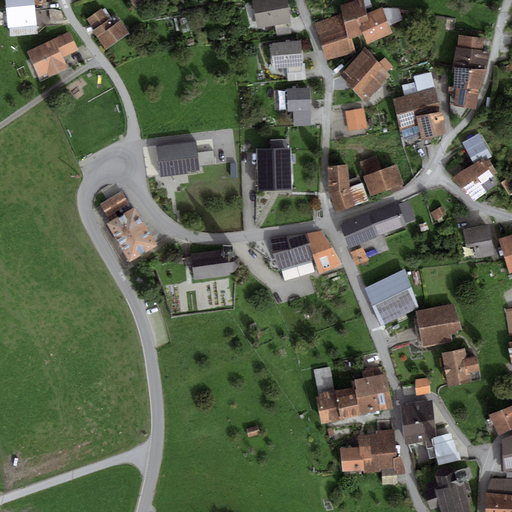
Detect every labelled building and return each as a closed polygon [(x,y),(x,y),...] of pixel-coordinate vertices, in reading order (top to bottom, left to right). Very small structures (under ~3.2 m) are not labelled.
[(34,0),(6,0),(9,30),(37,27),(35,6),(34,0)] [(128,0),(138,9),(145,3),(141,0),(128,0)] [(286,0),(266,0),(254,2),(258,29),(290,24),(286,0)] [(363,0),(358,0),(341,6),(343,13),(351,38),(363,33),(368,43),(393,33),(383,7),(368,13),(363,0)] [(106,10),(89,22),(107,50),(130,34),(118,16),(112,20),(106,10)] [(343,13),(315,23),(326,61),(351,54),(356,50),(351,38),(343,13)] [(70,33),(26,52),(38,81),(66,68),(62,59),(78,52),(70,33)] [(483,38),(459,35),(453,67),(455,67),(453,88),(456,89),(453,105),(476,109),(480,90),(488,69),(490,51),(482,50),(483,38)] [(301,44),(273,45),(273,69),(288,68),(288,81),(302,80),(301,44)] [(366,53),(341,76),(365,101),(390,77),(366,53)] [(311,89),(288,90),(289,113),(296,113),(296,126),(312,126),(311,89)] [(425,94),(396,101),(403,133),(422,129),(419,115),(429,113),(425,94)] [(364,108),(345,111),(349,132),(368,128),(364,108)] [(429,113),(419,115),(422,129),(425,140),(448,135),(442,110),(429,113)] [(475,136),(465,144),(478,166),(483,162),(493,177),(499,175),(490,162),(497,159),(485,139),(479,142),(475,136)] [(197,142),(157,146),(160,176),(188,173),(188,171),(200,170),(197,142)] [(289,150),(256,150),(257,190),(290,190),(289,150)] [(202,154),(203,168),(215,167),(214,153),(202,154)] [(478,166),(459,179),(476,203),(500,187),(493,177),(483,162),(478,166)] [(396,165),(365,175),(371,195),(403,184),(396,165)] [(348,166),(328,167),(329,189),(337,211),(368,201),(362,184),(350,188),(348,166)] [(126,205),(119,191),(98,202),(105,216),(126,205)] [(409,204),(369,217),(377,240),(406,230),(405,226),(415,222),(409,204)] [(134,207),(107,222),(129,261),(156,246),(134,207)] [(438,225),(449,218),(444,209),(432,215),(438,225)] [(369,217),(341,227),(348,250),(377,240),(369,217)] [(492,229),(465,232),(467,247),(476,247),(477,257),(494,255),(492,229)] [(320,231),(305,235),(314,262),(319,277),(344,267),(320,231)] [(305,235),(270,242),(279,271),(314,262),(305,235)] [(511,237),(498,242),(506,276),(511,274),(511,237)] [(222,252),(191,256),(194,278),(230,274),(229,272),(234,272),(239,266),(238,256),(232,251),(231,250),(222,251),(222,252)] [(405,269),(365,288),(381,326),(419,307),(405,269)] [(454,304),(416,312),(423,346),(452,341),(451,335),(459,333),(458,331),(462,330),(454,304)] [(467,351),(443,355),(447,386),(472,383),(471,373),(480,372),(478,358),(468,359),(467,351)] [(318,393),(335,390),(330,366),(313,370),(318,393)] [(357,390),(355,390),(360,415),(393,408),(385,374),(374,376),(372,367),(361,370),(363,378),(355,379),(357,390)] [(429,378),(415,379),(417,395),(430,394),(429,378)] [(335,390),(318,393),(319,396),(316,397),(322,424),(360,415),(355,390),(354,387),(335,390)] [(432,401),(401,405),(405,445),(426,441),(426,448),(427,448),(434,447),(433,437),(436,437),(432,401)] [(511,404),(489,416),(498,434),(511,426),(511,404)] [(258,426),(246,429),(249,438),(260,435),(258,426)] [(396,457),(395,430),(376,431),(376,434),(358,436),(359,447),(365,470),(365,474),(381,472),(383,485),(398,484),(397,475),(404,473),(401,457),(396,457)] [(451,433),(436,437),(433,437),(434,447),(427,448),(430,459),(437,457),(438,465),(461,460),(459,452),(458,453),(451,433)] [(511,435),(502,440),(503,473),(511,471),(511,435)] [(359,447),(342,449),(343,471),(365,470),(359,447)] [(439,470),(435,476),(439,487),(424,491),(430,511),(440,508),(441,511),(472,511),(468,494),(471,492),(468,480),(471,479),(468,468),(456,471),(450,468),(439,470)] [(511,511),(511,481),(489,481),(485,495),(484,511),(511,511)]
